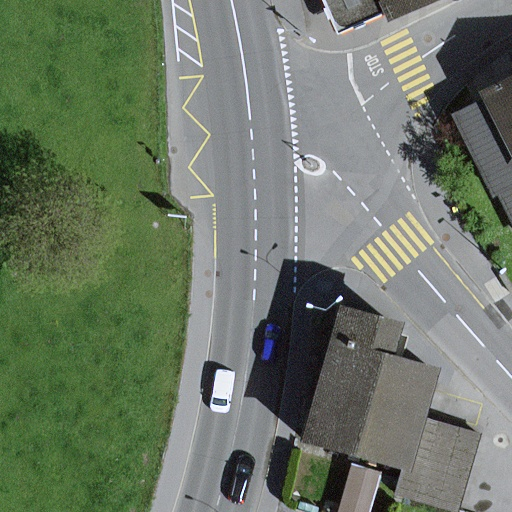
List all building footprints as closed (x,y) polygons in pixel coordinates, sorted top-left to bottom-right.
[(324,0),(337,27),(346,30),(397,5),(394,0),(324,0)] [(511,78),(502,84),(503,88),(488,95),(491,100),(469,114),(465,127),(497,194),(500,193),(511,186),(511,78)] [(511,186),(500,193),(511,216),(511,186)] [(391,334),(393,328),(343,313),(318,400),(306,440),(403,468),(396,495),(454,511),(455,511),(478,435),(420,418),(433,373),(399,364),(384,359),(391,334)] [(384,359),(399,364),(406,339),(391,334),(384,359)] [(361,511),(372,477),(348,470),(336,511),(361,511)]
